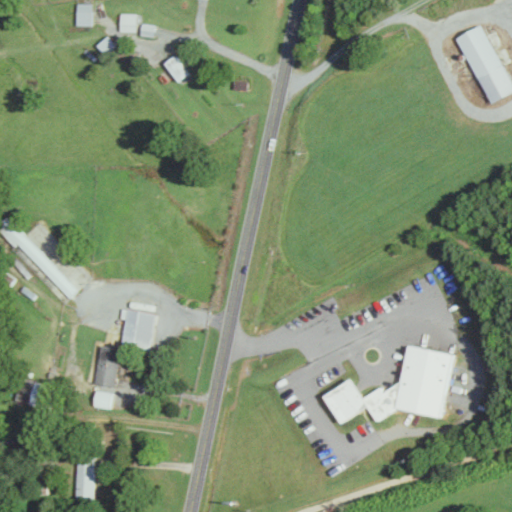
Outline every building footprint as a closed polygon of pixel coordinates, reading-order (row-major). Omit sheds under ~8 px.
[(80,24),(95,24),(95,2),(80,3),(80,24)] [(139,12),(124,12),(124,30),(139,31),(139,12)] [(463,35),(493,103),(511,94),(511,75),(489,23),(463,35)] [(100,44),(108,54),(120,44),(112,34),(100,44)] [(170,61),(183,80),(193,74),(179,55),(170,61)] [(21,242),(73,297),(81,290),(16,220),(5,232),(17,245),(21,242)] [(53,241),(42,223),(29,231),(40,249),(53,241)] [(129,318),(124,344),(153,350),(159,312),(126,306),(124,317),(129,318)] [(99,382),(119,385),(126,347),(105,343),(99,382)] [(458,352),(413,344),(406,380),(388,390),(386,386),(369,395),(359,378),(331,393),(347,422),(373,407),(380,419),(402,407),(446,416),(458,352)] [(54,409),(59,386),(40,382),(35,404),(54,409)] [(116,392),(101,389),(98,405),(113,408),(116,392)] [(81,459),(80,498),(98,498),(99,459),(81,459)]
